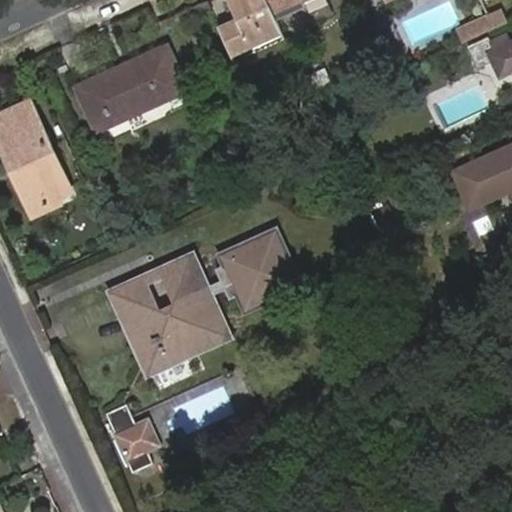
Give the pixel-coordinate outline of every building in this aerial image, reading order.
[(229,0),(239,21),(218,30),(231,58),(260,46),(257,39),(279,30),(273,18),(264,0),(229,0)] [(264,0),(273,18),(302,4),(300,0),(264,0)] [(487,17),(459,29),(466,43),(494,31),(487,17)] [(282,36),(279,30),(257,39),(260,46),(282,36)] [(511,44),(491,55),(501,74),(511,68),(511,44)] [(166,51),(129,67),(149,109),(185,92),(166,51)] [(149,109),(129,67),(78,91),(98,132),(149,109)] [(0,137),(0,147),(12,173),(18,171),(37,212),(54,205),(50,197),(66,190),(27,107),(0,119),(8,134),(2,137),(0,137)] [(0,118),(0,132),(2,137),(8,134),(0,119),(0,118)] [(511,151),(461,176),(475,209),(498,198),(494,191),(511,182),(511,151)] [(18,171),(12,173),(31,215),(37,212),(18,171)] [(498,198),(511,191),(511,182),(494,191),(498,198)] [(390,203),(374,212),(382,227),(398,218),(390,203)] [(145,362),(223,327),(209,297),(219,293),(223,303),(231,300),(239,317),(299,290),(272,230),(211,257),(216,269),(210,272),(216,285),(204,291),(190,261),(163,273),(177,304),(187,325),(170,333),(160,311),(145,280),(114,294),(145,362)] [(177,304),(160,311),(170,333),(187,325),(177,304)] [(150,373),(227,338),(223,327),(145,362),(150,373)] [(110,414),(136,472),(155,463),(150,451),(139,426),(130,406),(110,414)] [(150,422),(139,426),(150,451),(161,446),(150,422)]
